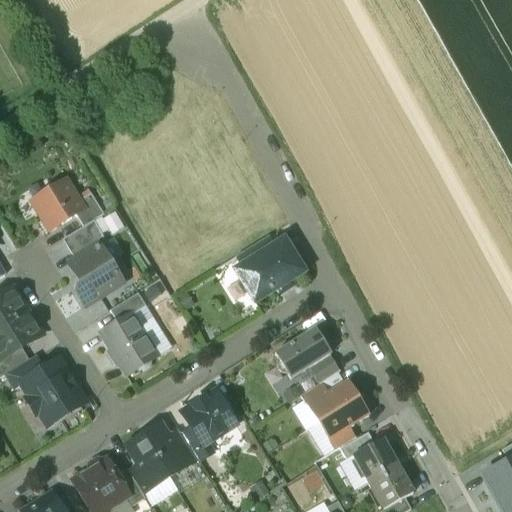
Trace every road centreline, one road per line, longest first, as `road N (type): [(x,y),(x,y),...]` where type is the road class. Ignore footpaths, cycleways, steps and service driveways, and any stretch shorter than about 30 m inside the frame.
road 1 (residential): [(333,288),(186,9)]
road 2 (residential): [(116,427),(333,288)]
road 3 (residential): [(461,511),(333,288)]
road 4 (residential): [(116,427),(11,256)]
road 5 (residential): [(0,498),(116,427)]
